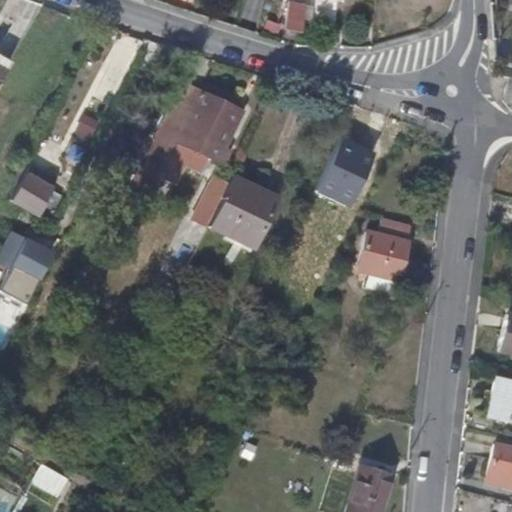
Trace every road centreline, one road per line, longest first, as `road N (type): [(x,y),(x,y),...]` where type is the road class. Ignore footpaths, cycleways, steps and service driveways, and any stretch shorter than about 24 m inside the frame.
road 1 (residential): [(475,115),(429,511)]
road 2 (residential): [(475,115),(96,0)]
